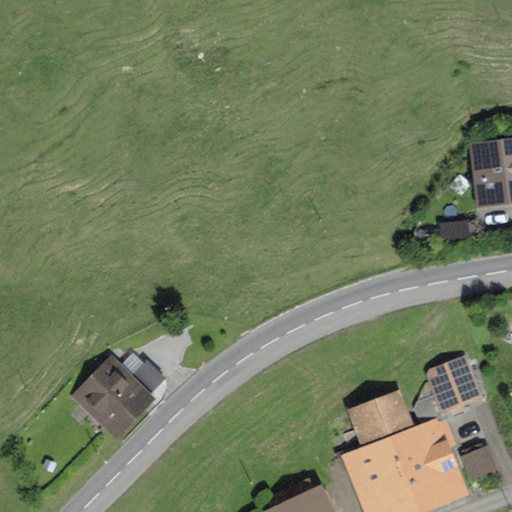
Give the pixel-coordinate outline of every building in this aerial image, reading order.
[(485,199),(511,195),(511,145),(479,149),(485,199)] [(483,237),(480,220),(449,225),(452,242),(483,237)] [(475,393),(462,362),(437,372),(434,379),(445,405),(475,393)] [(112,431),(142,401),(126,385),(132,380),(120,369),(115,374),(104,364),(74,394),(112,431)] [(397,397),(356,413),(366,437),(407,422),(397,397)] [(445,419),(393,440),(419,504),(456,490),(439,448),(454,442),(445,419)] [(391,434),(347,451),(371,511),(399,511),(419,504),(393,440),(391,434)] [(502,467),(493,443),(466,454),(475,477),(502,467)] [(324,511),(317,494),(300,502),(293,488),(269,499),(275,511),(324,511)]
